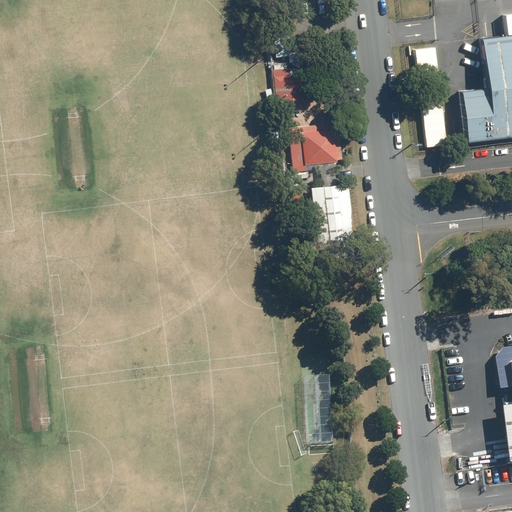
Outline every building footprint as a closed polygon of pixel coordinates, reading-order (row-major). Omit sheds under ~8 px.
[(423,6),(400,8),(401,18),(424,16),(423,6)] [(511,133),(511,34),(478,38),(484,87),(459,90),(465,139),(511,133)] [(274,106),(303,105),(301,76),(272,78),(274,106)] [(273,110),(269,89),(263,90),(266,111),(273,110)] [(288,108),(278,107),(278,123),(287,123),(288,108)] [(329,124),(285,129),(290,167),(334,163),(329,124)] [(316,262),(354,257),(345,185),(307,189),(316,262)] [(506,464),(511,463),(511,346),(502,348),(493,358),(498,390),(511,388),(511,406),(499,408),(506,464)] [(326,378),(300,379),(304,446),(330,445),(326,378)]
